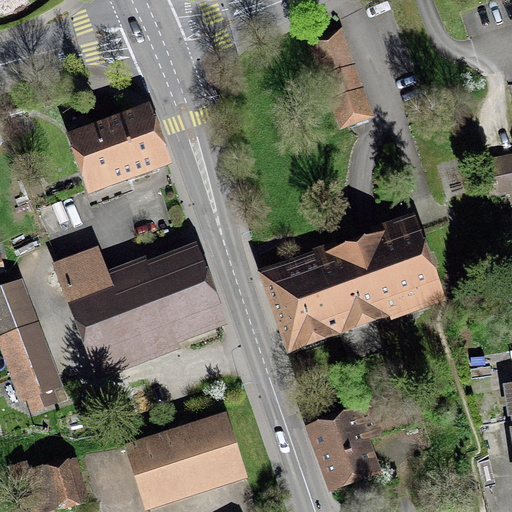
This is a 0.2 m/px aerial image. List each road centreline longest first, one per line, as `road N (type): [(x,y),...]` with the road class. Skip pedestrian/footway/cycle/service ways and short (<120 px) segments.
road 1 (secondary): [(151,29),(314,511)]
road 2 (tertiary): [(0,64),(101,34),(151,29)]
road 3 (tertiary): [(151,29),(218,25),(284,0)]
